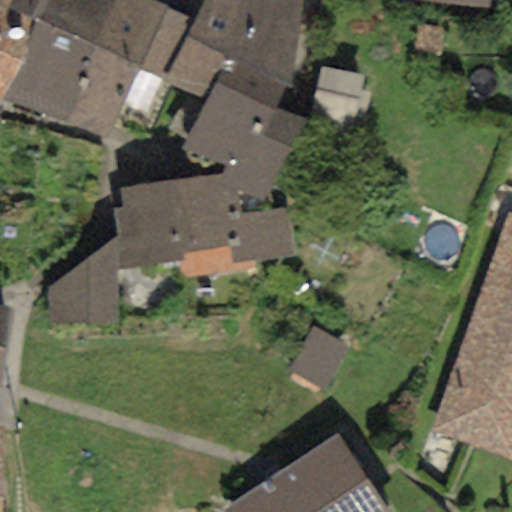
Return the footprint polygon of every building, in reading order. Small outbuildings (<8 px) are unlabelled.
[(0,0),(0,100),(1,98),(33,22),(8,12),(13,0),(0,0)] [(13,0),(8,12),(33,22),(1,98),(61,122),(114,0),(13,0)] [(191,21),(143,0),(114,0),(61,122),(104,140),(135,70),(164,83),(191,21)] [(287,119),(299,0),(202,0),(191,21),(164,83),(197,98),(203,85),(287,119)] [(190,116),(177,148),(215,163),(208,179),(239,192),(268,204),(300,125),(293,122),(243,102),(203,85),(197,98),(190,116)] [(208,179),(170,183),(179,260),(182,281),(234,273),(232,260),(227,216),(240,215),(239,192),(208,179)] [(179,260),(170,183),(119,188),(121,207),(112,208),(115,237),(119,267),(179,260)] [(289,253),(285,210),(240,215),(227,216),(232,260),(289,253)] [(511,217),(506,215),(425,435),(509,465),(511,455),(511,217)] [(119,267),(115,237),(46,288),(47,327),(119,324),(119,267)] [(8,306),(0,306),(0,387),(8,306)] [(388,511),(335,435),(224,511),(388,511)]
